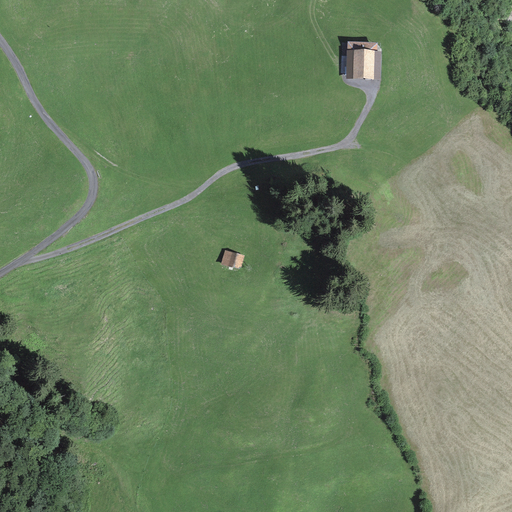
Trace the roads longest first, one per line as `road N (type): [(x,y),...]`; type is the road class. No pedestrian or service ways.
road 1 (track): [(20,262),(188,197),(236,162),(349,139),(375,84)]
road 2 (track): [(0,276),(84,210),(96,183),(0,40)]
